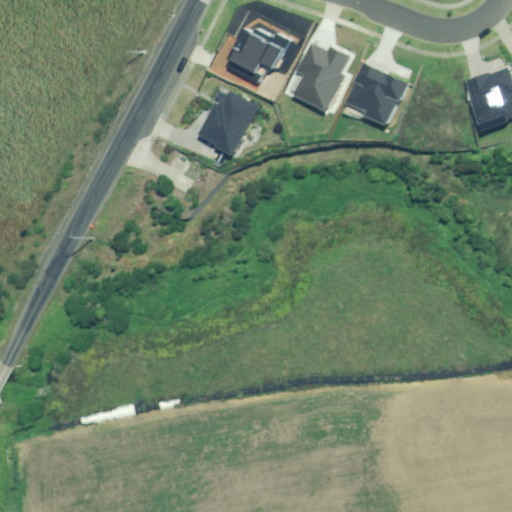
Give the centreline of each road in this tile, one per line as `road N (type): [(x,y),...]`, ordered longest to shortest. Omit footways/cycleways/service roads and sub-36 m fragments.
road 1 (residential): [(5,365),(198,0)]
road 2 (residential): [(351,0),(448,31),(489,18),(502,0)]
